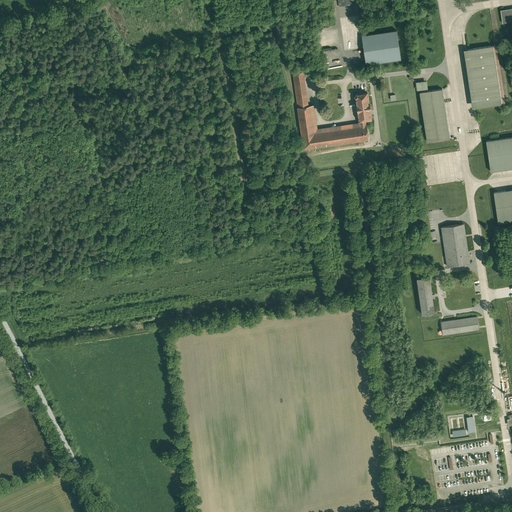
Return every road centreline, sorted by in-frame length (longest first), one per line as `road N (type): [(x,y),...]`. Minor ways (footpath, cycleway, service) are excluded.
road 1 (track): [(212,0),(251,233),(245,245),(213,251)]
road 2 (unclassified): [(0,312),(100,511)]
road 3 (track): [(276,25),(302,153),(368,145)]
